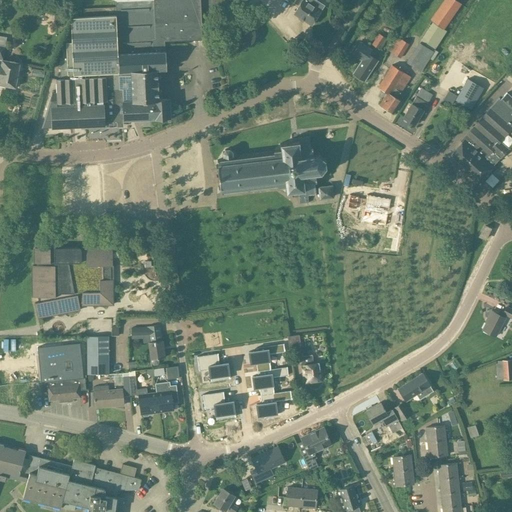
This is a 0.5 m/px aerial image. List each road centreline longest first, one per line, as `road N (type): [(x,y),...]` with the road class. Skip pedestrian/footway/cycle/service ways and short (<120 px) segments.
road 1 (residential): [(0,152),(120,153),(269,90),(310,85)]
road 2 (residential): [(335,407),(441,344),(509,219)]
road 3 (residential): [(509,219),(447,169),(310,85)]
road 4 (residential): [(197,456),(165,225)]
road 5 (residential): [(197,456),(0,412)]
